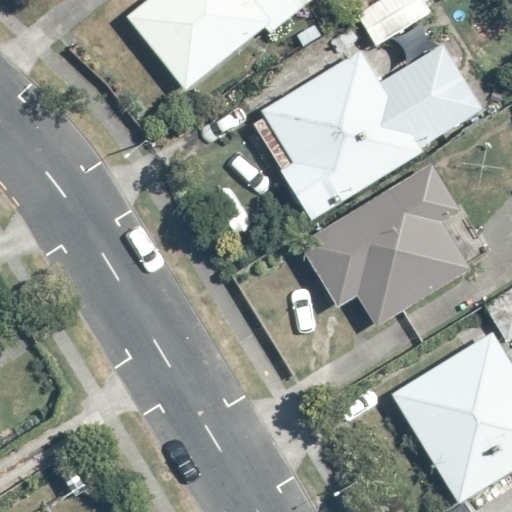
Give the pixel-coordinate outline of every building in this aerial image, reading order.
[(311,0),(151,0),(129,18),(186,90),(267,26),(271,32),(311,0)] [(378,0),(356,14),(375,46),(433,12),(425,0),(378,0)] [(361,53),(255,118),(249,122),(310,221),(321,214),(484,114),(442,45),(379,84),(361,53)] [(461,215),(430,165),(298,247),(338,310),(359,297),(378,328),(476,266),(449,223),(461,215)] [(511,342),(511,287),(483,306),(508,345),(511,342)] [(511,470),(511,361),(493,332),(392,396),(460,503),(511,470)]
